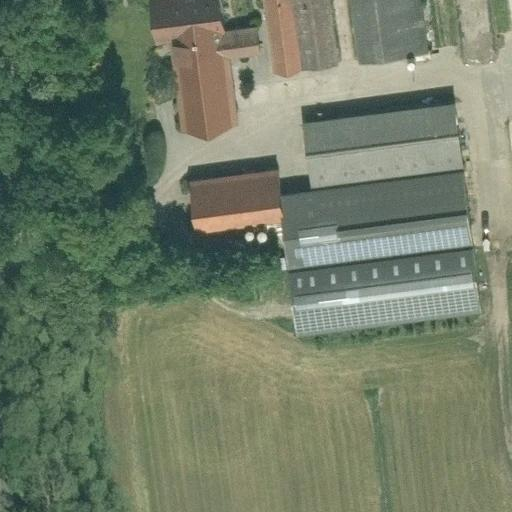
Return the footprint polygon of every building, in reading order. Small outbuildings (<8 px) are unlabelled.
[(216,0),(139,0),(145,39),(170,36),(220,29),(216,0)] [(260,0),(270,69),(300,65),(290,0),(260,0)] [(335,60),(326,0),(290,0),(300,65),(335,60)] [(418,0),(345,0),(354,56),(425,47),(418,0)] [(223,53),(259,48),(255,24),(220,29),(223,53)] [(220,29),(170,36),(182,126),(233,119),(223,53),(220,29)] [(447,100),(300,120),(309,188),(456,168),(447,100)] [(271,168),(188,179),(195,229),(278,218),(275,193),(271,168)] [(278,218),(285,264),(466,239),(456,168),(309,188),(275,193),(278,218)] [(466,239),(285,264),(294,331),(475,306),(466,239)]
